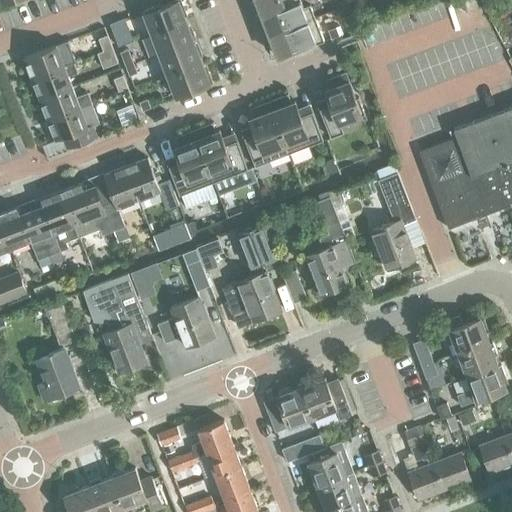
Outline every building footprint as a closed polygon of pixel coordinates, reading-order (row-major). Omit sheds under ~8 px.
[(152,33),(187,20),(179,0),(175,0),(161,5),(160,3),(143,10),(152,33)] [(256,0),(262,14),(298,0),(256,0)] [(269,34),(315,17),(310,4),(303,6),(300,0),(298,0),(262,14),(269,34)] [(315,17),(269,34),(277,55),(298,47),(299,50),(324,40),(315,17)] [(115,37),(123,34),(117,19),(110,23),(115,37)] [(160,53),(194,40),(187,20),(152,33),(160,53)] [(331,37),(335,35),(339,34),(336,26),(329,29),(331,37)] [(103,50),(112,46),(108,34),(99,37),(103,50)] [(56,44),(25,56),(33,77),(73,61),(69,51),(65,40),(56,44)] [(167,73),(202,60),(194,40),(160,53),(167,73)] [(103,67),(118,61),(112,46),(103,50),(98,52),(103,67)] [(126,66),(134,63),(128,48),(120,51),(126,66)] [(202,60),(167,73),(176,96),(194,90),(193,87),(210,81),(202,60)] [(33,77),(40,97),(72,85),(68,75),(77,71),(73,61),(33,77)] [(134,63),(126,66),(129,74),(137,71),(134,63)] [(356,97),(346,71),(327,78),(330,86),(326,88),(331,103),(320,108),(331,136),(344,131),(340,122),(365,113),(359,96),(356,97)] [(119,90),(128,87),(123,74),(114,78),(119,90)] [(72,85),(40,97),(48,117),(80,105),(92,100),(88,91),(76,95),(72,85)] [(269,101),(289,152),(323,139),(312,111),(301,115),(295,100),(290,101),(287,94),(269,101)] [(143,109),(150,106),(147,98),(140,101),(143,109)] [(80,105),(48,117),(56,138),(64,135),(68,146),(97,135),(93,124),(100,121),(92,100),(80,105)] [(255,165),(289,152),(269,101),(251,107),(254,115),(248,118),(254,133),(244,137),(255,165)] [(448,227),(486,213),(511,203),(511,105),(453,128),(456,135),(419,149),(448,227)] [(194,129),(214,181),(248,168),(237,140),(225,144),(219,129),(215,130),(212,122),(194,129)] [(181,161),(169,165),(180,194),(214,181),(194,129),(176,136),(179,144),(175,146),(181,161)] [(125,165),(138,199),(139,199),(142,208),(163,200),(166,210),(179,205),(169,178),(158,183),(148,156),(125,165)] [(323,161),(328,174),(338,170),(333,158),(323,161)] [(114,200),(104,204),(103,204),(113,230),(125,226),(118,207),(138,199),(125,165),(103,174),(114,200)] [(378,179),(394,220),(373,228),(388,267),(417,256),(404,223),(416,218),(398,171),(378,179)] [(83,182),(62,190),(75,223),(80,235),(100,227),(103,234),(113,230),(103,204),(94,207),(86,185),(84,181),(83,182)] [(40,228),(50,254),(62,250),(69,247),(66,240),(80,235),(75,223),(62,190),(40,198),(42,203),(50,224),(40,228)] [(322,248),(305,254),(320,294),(349,282),(342,265),(355,260),(330,195),(309,203),(314,216),(322,213),(329,232),(318,236),(322,248)] [(19,206),(0,213),(0,221),(10,248),(31,240),(39,259),(50,254),(40,228),(30,232),(21,210),(19,206)] [(263,220),(269,236),(279,232),(283,224),(279,214),(263,220)] [(0,251),(10,248),(0,221),(0,251)] [(159,249),(192,237),(186,221),(153,233),(159,249)] [(237,294),(227,298),(238,325),(282,308),(267,270),(280,265),(267,233),(263,222),(236,233),(249,267),(236,273),(241,287),(235,290),(237,294)] [(218,238),(197,247),(206,269),(217,265),(213,254),(222,250),(218,238)] [(187,264),(197,290),(210,285),(200,259),(187,264)] [(158,263),(132,273),(138,287),(163,277),(158,263)] [(293,302),(307,297),(296,268),(283,273),(293,302)] [(131,277),(86,294),(97,323),(106,323),(109,331),(105,332),(120,371),(148,360),(136,329),(149,324),(131,277)] [(57,278),(33,288),(36,295),(36,296),(61,287),(60,286),(57,278)] [(22,280),(0,288),(0,300),(0,302),(2,301),(27,292),(22,280)] [(185,301),(181,293),(169,298),(172,306),(171,306),(175,316),(158,322),(165,341),(182,334),(186,345),(215,334),(200,295),(185,301)] [(60,345),(61,345),(77,338),(63,303),(47,310),(60,345)] [(449,328),(455,342),(449,344),(452,352),(457,349),(459,353),(489,341),(485,331),(488,330),(484,318),(481,320),(479,317),(462,323),(459,314),(441,321),(444,330),(449,328)] [(422,367),(433,363),(424,338),(413,342),(422,367)] [(467,375),(498,364),(494,354),(497,353),(493,342),(490,343),(489,341),(459,353),(467,375)] [(46,399),(81,386),(66,347),(38,358),(47,382),(41,385),(46,399)] [(433,363),(422,367),(427,379),(438,375),(433,363)] [(498,364),(467,375),(476,399),(506,387),(503,378),(506,377),(502,365),(499,366),(498,364)] [(301,385),(313,416),(336,408),(340,418),(352,413),(338,377),(327,382),(325,376),(314,380),(313,378),(301,382),(302,385),(301,385)] [(280,402),(266,407),(275,431),(289,426),(313,416),(301,385),(291,389),(290,386),(278,391),(279,394),(277,395),(280,402)] [(461,405),(475,400),(471,388),(457,394),(461,405)] [(452,415),(448,406),(447,403),(437,407),(442,418),(452,415)] [(465,425),(474,421),(469,409),(461,413),(465,425)] [(202,441),(192,445),(194,451),(196,457),(207,452),(232,443),(223,419),(198,429),(202,441)] [(363,432),(360,423),(351,426),(355,435),(363,432)] [(421,424),(405,429),(411,444),(426,439),(421,424)] [(162,445),(180,438),(176,427),(158,434),(162,445)] [(489,471),(511,462),(511,452),(505,434),(479,444),(489,471)] [(300,456),(325,447),(320,435),(296,444),(300,456)] [(429,463),(408,471),(418,498),(445,488),(435,461),(426,440),(411,445),(416,459),(422,457),(423,458),(427,457),(429,463)] [(215,474),(241,464),(232,443),(207,452),(215,474)] [(369,466),(382,461),(377,450),(365,455),(369,466)] [(181,462),(183,467),(198,462),(194,451),(181,455),(183,461),(181,462)] [(435,461),(445,488),(471,478),(461,451),(435,461)] [(317,486),(346,475),(346,474),(337,452),(308,463),(317,486)] [(172,471),(183,467),(181,462),(183,461),(181,455),(168,460),(172,471)] [(382,461),(369,466),(373,475),(385,471),(382,461)] [(224,498),(250,488),(241,464),(215,474),(224,498)] [(113,475),(125,507),(148,499),(152,508),(163,504),(153,477),(142,481),(136,466),(126,470),(125,468),(113,473),(114,475),(113,475)] [(317,486),(326,509),(362,495),(353,471),(346,474),(346,475),(317,486)] [(98,511),(112,511),(125,507),(113,475),(102,479),(101,477),(90,482),(91,483),(88,484),(98,511)] [(98,511),(88,484),(79,488),(78,486),(67,490),(67,492),(65,493),(71,511),(68,511),(98,511)] [(250,488),(224,498),(229,511),(255,511),(258,511),(250,488)] [(326,509),(326,511),(368,511),(362,495),(326,509)] [(199,507),(200,511),(201,511),(215,507),(211,496),(198,500),(200,506),(199,507)] [(387,511),(399,507),(395,496),(382,500),(387,511)] [(185,505),(187,511),(200,511),(199,507),(200,506),(198,500),(185,505)]
